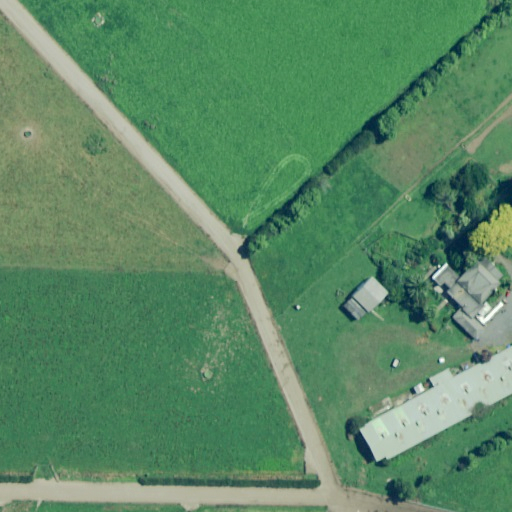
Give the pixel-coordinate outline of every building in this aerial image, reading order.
[(478,305),(480,302),(488,295),(492,299),(505,286),(500,282),(505,277),(481,253),(456,279),(453,281),(478,305)] [(453,281),(456,279),(444,267),(432,279),(461,308),(451,318),(473,340),(482,330),(470,319),(477,312),(483,318),(492,308),(486,302),(483,305),(480,302),(478,305),(453,281)] [(387,293),(371,277),(352,297),(368,313),(387,293)] [(363,315),(350,301),(344,307),(357,321),(363,315)] [(511,361),(503,344),(343,430),(360,463),(511,381),(511,361)]
